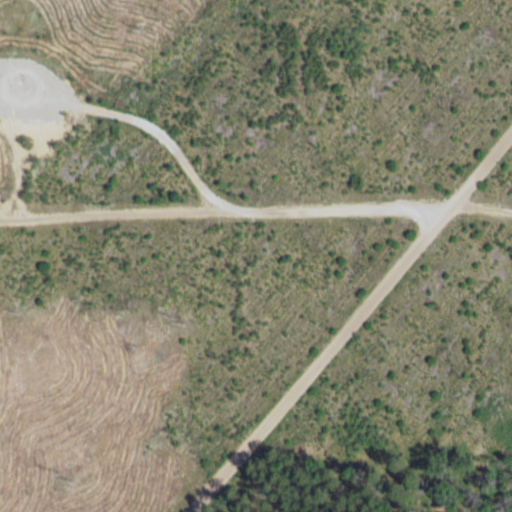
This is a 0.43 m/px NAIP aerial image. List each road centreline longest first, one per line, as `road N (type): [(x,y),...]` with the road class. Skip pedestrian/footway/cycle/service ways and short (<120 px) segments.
road 1 (track): [(0,92),(130,131),(179,165),(205,210),(511,211)]
road 2 (residential): [(189,511),(511,140)]
road 3 (track): [(205,210),(0,220)]
